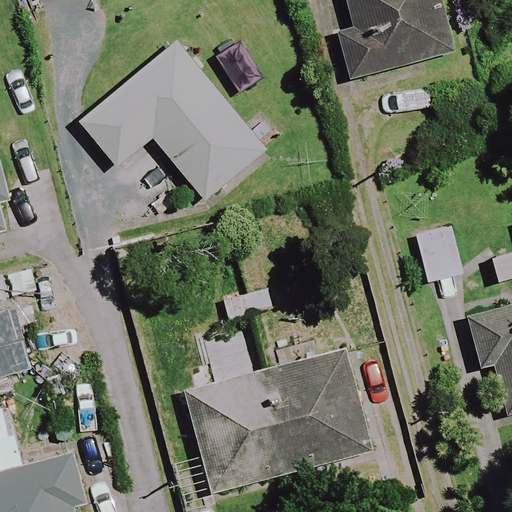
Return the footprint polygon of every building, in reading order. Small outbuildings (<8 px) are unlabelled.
[(341,0),(350,31),(334,35),(347,85),(453,57),(437,0),(341,0)] [(263,156),(173,45),(143,69),(76,124),(115,173),(152,144),(202,206),(263,156)] [(3,191),(0,176),(0,237),(13,234),(3,191)] [(463,279),(452,227),(413,235),(424,287),(463,279)] [(270,286),(217,300),(223,324),(276,310),(270,286)] [(511,305),(466,317),(480,372),(492,368),(505,419),(511,417),(511,305)] [(0,379),(26,372),(9,315),(0,317),(0,379)] [(370,458),(348,356),(183,393),(199,464),(174,470),(183,511),(196,511),(219,507),(216,492),(370,458)] [(20,467),(5,411),(0,411),(0,511),(90,511),(75,452),(20,467)]
